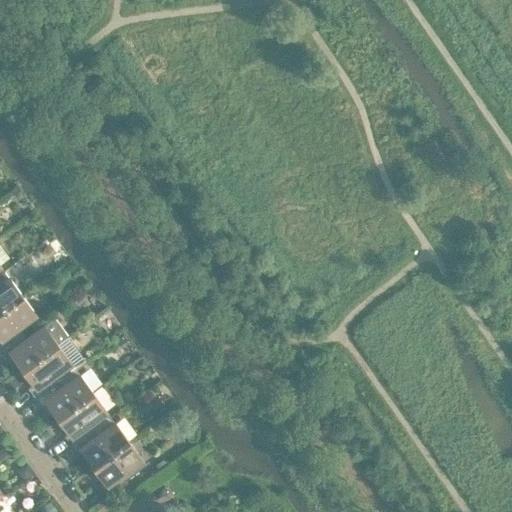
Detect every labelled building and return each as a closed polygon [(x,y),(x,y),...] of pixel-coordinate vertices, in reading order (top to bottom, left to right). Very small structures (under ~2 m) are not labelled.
[(4,270),(0,272),(0,310),(21,294),(4,270)] [(21,294),(0,310),(0,331),(0,332),(0,346),(22,331),(18,325),(35,313),(21,294)] [(25,366),(57,343),(67,335),(54,317),(27,337),(22,331),(0,346),(0,348),(7,357),(14,352),(25,366)] [(91,317),(83,323),(87,329),(96,323),(91,317)] [(118,345),(127,339),(123,334),(115,340),(118,345)] [(35,396),(75,367),(57,343),(25,366),(36,381),(28,386),(35,396)] [(60,414),(92,391),(75,367),(35,396),(42,406),(50,400),(60,414)] [(70,444),(110,416),(92,391),(60,414),(71,429),(63,435),(70,444)] [(96,463),(128,440),(110,416),(70,444),(77,454),(85,448),(96,463)] [(45,426),(39,431),(44,439),(51,434),(45,426)] [(128,440),(96,463),(106,477),(98,483),(106,493),(146,464),(128,440)] [(163,458),(155,464),(158,469),(166,463),(163,458)]
